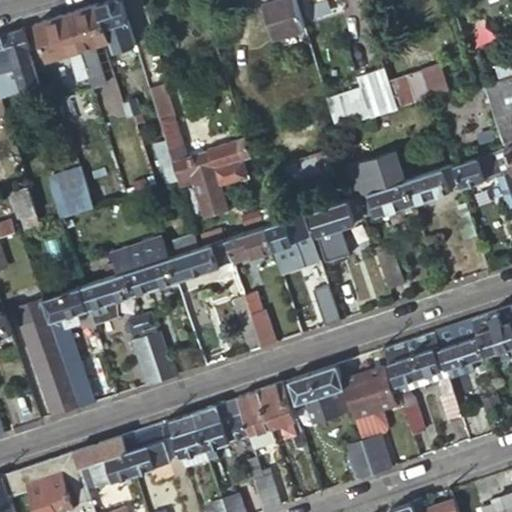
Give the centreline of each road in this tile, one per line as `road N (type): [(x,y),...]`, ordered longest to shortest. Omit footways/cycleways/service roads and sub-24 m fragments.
road 1 (residential): [(0,455),(511,286)]
road 2 (residential): [(511,446),(320,511)]
